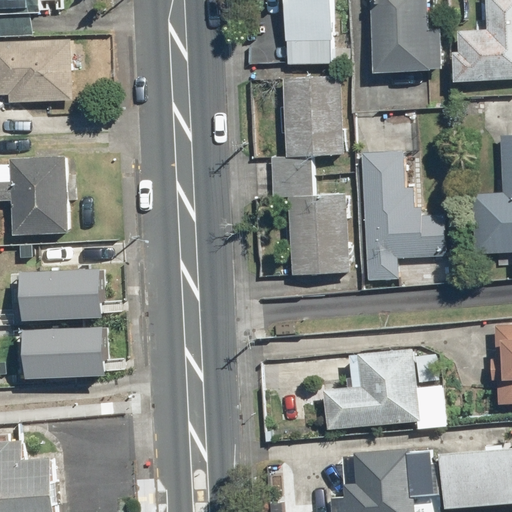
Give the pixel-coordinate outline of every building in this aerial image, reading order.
[(0,0),(0,13),(45,12),(45,0),(0,0)] [(291,0),(292,62),(336,61),(335,0),(291,0)] [(374,0),(378,72),(446,68),(443,25),(432,26),(430,0),(374,0)] [(457,51),(458,81),(511,78),(511,0),(489,0),(491,28),(462,29),(463,50),(457,51)] [(0,92),(14,92),(14,102),(76,100),(74,38),(0,40),(0,92)] [(289,77),(292,156),(350,153),(346,74),(289,77)] [(469,196),(472,258),(509,256),(510,270),(511,270),(511,137),(497,138),(500,195),(469,196)] [(367,151),(373,277),(403,276),(402,257),(450,255),(448,211),(427,212),(427,205),(419,205),(418,185),(410,186),(408,149),(367,151)] [(17,198),(18,232),(74,230),(71,154),(15,156),(15,162),(1,163),(2,198),(17,198)] [(295,193),(298,272),(355,269),(351,191),(295,193)] [(25,267),(27,312),(112,307),(109,262),(25,267)] [(28,324),(30,368),(115,363),(112,319),(28,324)] [(511,321),(500,322),(504,402),(511,401),(511,321)] [(328,387),(332,427),(422,419),(422,426),(451,423),(447,382),(422,384),(419,345),(364,350),(367,384),(328,387)] [(22,440),(0,442),(0,511),(55,511),(51,458),(23,460),(22,440)] [(334,496),(334,511),(419,511),(415,447),(358,451),(360,481),(349,482),(349,495),(334,496)] [(511,449),(444,456),(450,511),(511,505),(511,449)]
